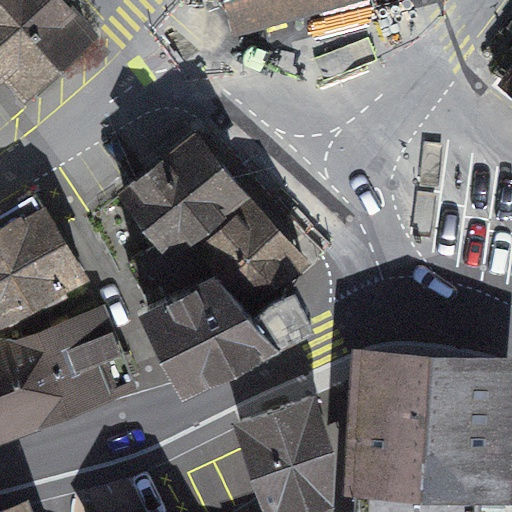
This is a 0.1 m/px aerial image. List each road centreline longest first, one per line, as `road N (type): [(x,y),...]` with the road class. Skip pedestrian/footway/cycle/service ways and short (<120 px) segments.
road 1 (tertiary): [(388,319),(36,457)]
road 2 (tertiary): [(311,149),(273,131),(175,55),(122,0)]
road 3 (residential): [(311,149),(455,37),(481,0)]
road 4 (tertiary): [(388,319),(366,236),(311,149)]
road 5 (tertiary): [(511,337),(445,319),(388,319)]
